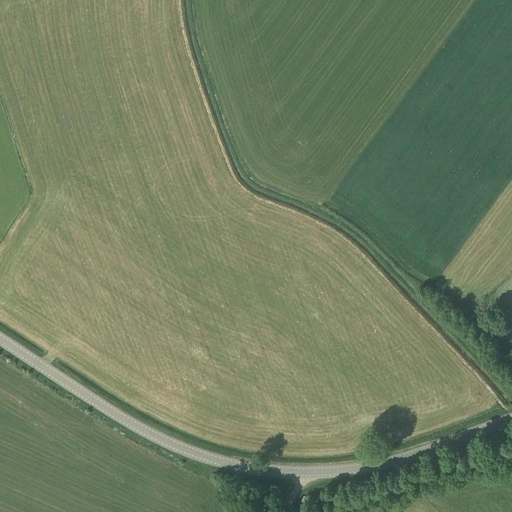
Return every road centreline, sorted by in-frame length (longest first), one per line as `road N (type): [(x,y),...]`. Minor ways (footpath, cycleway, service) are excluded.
road 1 (track): [(511,412),(348,239),(238,183),(186,41),(181,0)]
road 2 (tertiary): [(511,419),(339,470),(232,467),(170,446),(0,340)]
